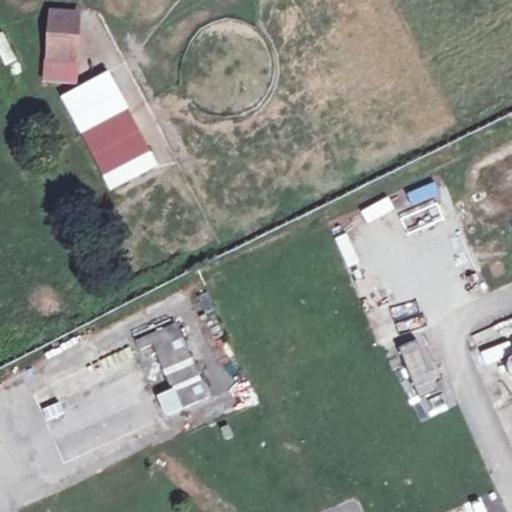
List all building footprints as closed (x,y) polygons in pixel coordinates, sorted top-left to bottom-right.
[(80,85),(80,12),(46,12),(46,85),(80,85)] [(83,132),(102,171),(146,149),(127,110),(83,132)] [(436,185),(406,194),(410,208),(440,200),(436,185)] [(369,223),(393,211),(388,200),(364,212),(369,223)] [(174,327),(137,343),(140,349),(151,345),(173,393),(159,398),(167,415),(205,398),(174,327)] [(126,354),(12,410),(49,484),(162,428),(126,354)] [(226,440),(230,437),(226,430),(222,432),(226,440)]
